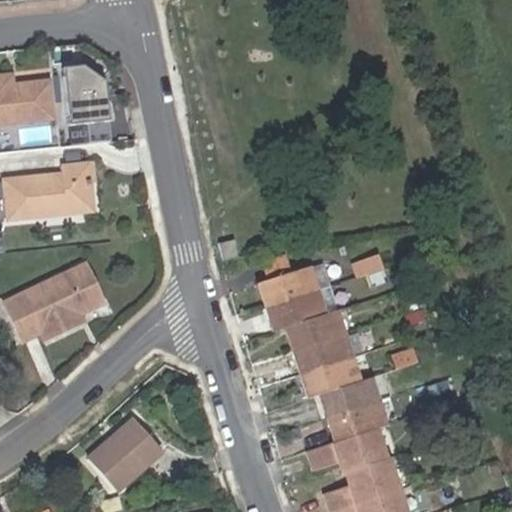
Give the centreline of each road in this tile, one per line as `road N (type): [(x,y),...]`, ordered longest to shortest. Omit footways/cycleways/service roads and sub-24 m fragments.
road 1 (residential): [(140,17),(193,289)]
road 2 (residential): [(193,289),(96,382),(0,457)]
road 3 (residential): [(193,289),(271,511)]
road 4 (residential): [(0,32),(140,17)]
